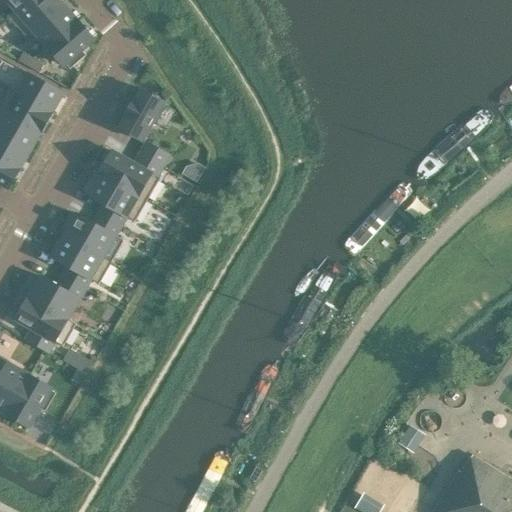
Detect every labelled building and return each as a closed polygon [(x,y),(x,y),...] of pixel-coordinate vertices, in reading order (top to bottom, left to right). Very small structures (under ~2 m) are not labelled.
[(7,0),(15,9),(8,15),(9,16),(27,0),(7,0)] [(61,0),(27,0),(9,16),(25,34),(62,2),(62,1),(61,0)] [(62,2),(25,34),(25,35),(33,29),(48,46),(78,20),(62,2)] [(78,20),(48,46),(64,65),(66,63),(71,69),(87,54),(82,49),(95,38),(78,19),(78,20)] [(24,52),(19,60),(30,66),(35,57),(24,52)] [(35,57),(30,66),(40,72),(45,63),(35,57)] [(10,86),(9,87),(52,112),(53,112),(64,92),(29,72),(18,91),(10,86)] [(511,86),(495,98),(505,113),(511,108),(511,86)] [(9,87),(0,103),(0,107),(41,131),(42,131),(52,112),(9,87)] [(125,116),(119,127),(143,140),(165,101),(142,88),(136,98),(135,98),(125,116)] [(488,103),(414,171),(427,186),(500,120),(488,103)] [(0,107),(0,132),(31,150),(41,131),(0,107)] [(0,156),(20,168),(31,150),(0,132),(0,156)] [(170,154),(147,142),(140,153),(163,166),(170,154)] [(113,150),(100,172),(148,199),(160,177),(157,176),(163,167),(141,154),(135,163),(113,150)] [(20,168),(0,156),(0,183),(9,188),(20,168)] [(100,172),(88,194),(104,203),(99,213),(121,226),(127,216),(135,221),(148,199),(100,172)] [(403,185),(342,246),(354,258),(415,197),(403,185)] [(77,213),(65,234),(112,262),(112,261),(104,256),(121,226),(99,213),(94,222),(77,213)] [(65,234),(52,256),(69,266),(63,275),(86,288),(91,279),(99,283),(112,262),(65,234)] [(329,261),(280,334),(297,346),(347,273),(329,261)] [(41,275),(29,297),(76,324),(77,323),(68,318),(86,288),(63,275),(58,285),(41,275)] [(28,297),(16,318),(33,328),(27,339),(49,351),(55,341),(63,346),(76,324),(29,297),(28,297)] [(0,356),(0,408),(8,413),(30,374),(0,356)] [(235,430),(247,437),(283,372),(271,365),(235,430)] [(78,368),(72,378),(81,383),(87,373),(78,368)] [(8,413),(29,426),(40,407),(46,411),(57,392),(51,389),(52,387),(30,374),(8,413)] [(404,435),(399,442),(414,452),(419,444),(404,435)] [(209,511),(236,460),(220,452),(189,511),(209,511)] [(511,511),(511,479),(473,455),(462,472),(460,470),(434,511),(511,511)] [(364,492),(355,507),(363,511),(380,511),(385,505),(364,492)]
